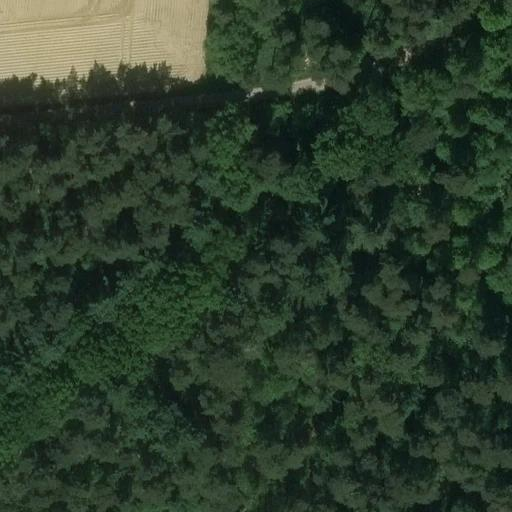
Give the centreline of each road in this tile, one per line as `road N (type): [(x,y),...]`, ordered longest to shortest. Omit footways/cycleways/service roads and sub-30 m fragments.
road 1 (track): [(0,416),(220,237),(375,70)]
road 2 (unclassified): [(0,121),(320,84),(375,70),(480,0)]
